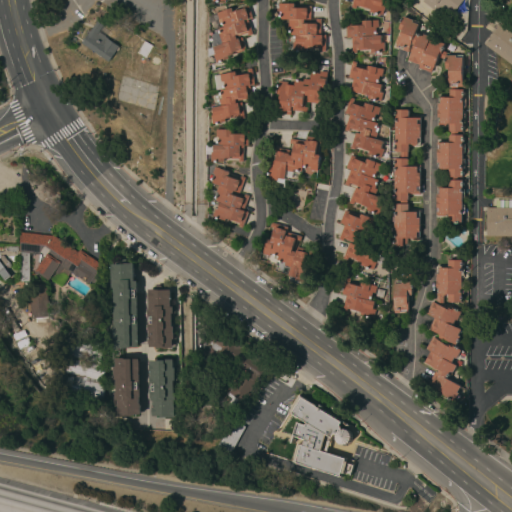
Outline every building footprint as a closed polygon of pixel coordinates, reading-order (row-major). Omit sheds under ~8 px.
[(383,0),(388,1),(387,8),(384,7),(382,15),(369,12),(370,9),(356,6),(355,8),(351,7),(352,0),(383,0)] [(463,0),(452,15),(442,8),(438,14),(422,1),(423,0),(463,0)] [(278,3),(294,4),(294,6),(311,6),(310,19),(320,19),(320,35),(325,35),(325,52),(320,52),(320,49),(306,48),(306,52),(299,52),(299,50),(293,50),(293,42),(295,42),(295,35),(290,35),(290,27),(288,27),(288,20),(281,20),(281,11),(278,11),(278,3)] [(232,10),(248,5),(252,18),(247,20),(252,35),(248,36),(247,33),(236,37),(237,39),(242,38),(246,50),(228,56),(229,59),(216,63),(216,62),(215,63),(214,59),(215,59),(213,55),(208,57),(207,54),(208,54),(207,52),(207,49),(214,47),(214,35),(220,33),(219,28),(223,27),(222,23),(218,25),(219,28),(214,29),(212,22),(208,24),(208,15),(216,12),(217,14),(232,8),(232,10)] [(418,68),(419,65),(407,61),(413,44),(411,44),(408,52),(395,48),(399,35),(400,36),(402,31),(398,29),(403,17),(413,20),(412,22),(418,24),(414,35),(419,36),(419,35),(422,36),(423,34),(444,42),(441,51),(446,53),(446,55),(463,55),(462,98),(465,98),(465,107),(462,107),(462,114),(464,114),(464,123),(462,123),(462,132),(457,132),(457,135),(462,135),(462,144),(464,144),(464,153),(462,153),(462,160),(464,160),(464,168),(462,168),(462,178),(457,178),(457,181),(462,181),(462,189),(464,189),(464,198),(462,198),(462,205),(464,205),(464,214),(462,214),(462,222),(448,222),(448,215),(445,215),(445,216),(437,216),(437,186),(444,186),(445,188),(448,188),(448,181),(450,181),(450,177),(448,177),(448,170),(436,170),(436,145),(437,145),(437,141),(444,141),(446,143),(449,143),(448,137),(450,135),(450,132),(448,130),(448,124),(445,124),(445,125),(437,125),(437,96),(444,96),(446,98),(449,98),(448,90),(450,90),(450,87),(449,87),(449,84),(448,84),(448,74),(449,74),(449,69),(445,69),(445,59),(438,57),(432,73),(418,68)] [(345,38),(345,21),(350,21),(350,24),(361,23),(361,21),(377,20),(377,27),(375,28),(375,36),(380,35),(381,43),(383,43),(384,52),(370,52),(370,50),(356,50),(356,53),(351,53),(351,38),(345,38)] [(107,62),(81,44),(96,22),(102,26),(98,32),(102,26),(108,31),(104,37),(107,38),(107,39),(118,47),(107,62)] [(500,22),(511,30),(511,66),(483,45),(500,22)] [(352,79),(348,78),(351,61),(356,62),(355,65),(367,68),(367,66),(383,69),(381,77),(378,76),(377,84),(382,85),(380,92),(382,93),(381,101),(365,98),(366,95),(349,92),(352,79)] [(254,85),(250,86),(252,101),(248,102),(247,99),(236,101),(237,103),(241,103),(244,119),(240,119),(239,117),(225,119),(226,122),(213,124),(211,116),(214,115),(212,108),(221,106),(219,100),(222,99),(220,90),(225,89),(217,90),(215,83),(214,76),(236,72),(236,74),(247,72),(247,69),(251,68),(254,85)] [(287,82),(287,85),(293,85),(294,81),(302,81),(303,79),(310,80),(311,73),(319,74),(320,71),(327,72),(323,104),(307,102),(308,96),(306,96),(304,107),(307,108),(307,112),(290,110),(290,115),(277,113),(279,94),(277,94),(278,81),(287,82)] [(349,98),(354,99),(353,102),(364,105),(364,103),(380,108),(378,115),(375,114),(373,122),(378,124),(375,132),(377,133),(375,139),(383,142),(381,149),(384,149),(381,158),(368,154),(369,151),(355,147),(354,150),(350,148),(355,133),(360,134),(360,132),(349,129),(348,131),(344,130),(349,115),(344,114),(349,98)] [(394,152),(394,143),(392,143),(392,135),(394,135),(395,128),(393,127),(393,121),(395,121),(395,110),(407,110),(408,112),(408,118),(411,118),(412,116),(420,116),(419,146),(408,145),(408,152),(394,152)] [(216,130),(232,130),(232,132),(248,132),(248,146),(243,146),(243,162),(240,162),(240,157),(233,157),(233,159),(224,159),(224,161),(211,161),(211,154),(206,154),(206,145),(218,145),(218,137),(216,137),(216,130)] [(271,166),(273,167),(275,152),(272,152),(273,148),(292,151),(293,144),(290,143),(290,139),(306,141),(307,136),(320,138),(317,155),(320,155),(318,171),(310,170),(311,168),(303,166),(302,171),(293,170),(292,178),(286,177),(285,180),(284,184),(277,183),(277,181),(269,180),(271,166)] [(350,155),(365,161),(366,159),(381,165),(379,172),(376,171),(373,178),(378,180),(374,188),(377,189),(374,196),(385,200),(378,215),(366,210),(367,207),(354,202),(353,205),(348,203),(355,188),(359,190),(360,188),(349,184),(348,186),(344,184),(350,170),(345,168),(350,155)] [(394,159),(408,159),(408,167),(411,167),(411,165),(419,165),(419,195),(408,195),(408,199),(406,201),(406,204),(408,204),(408,212),(411,212),(412,210),(419,210),(419,233),(419,240),(411,240),(411,239),(394,239),(394,237),(392,237),(392,229),(394,229),(394,222),(392,222),(392,213),(394,213),(394,204),(399,204),(399,201),(394,201),(394,192),(392,192),(392,185),(393,185),(393,183),(394,183),(394,176),(392,176),(392,167),(394,167),(394,159)] [(227,172),(226,174),(240,179),(241,176),(245,178),(238,195),(243,197),(244,194),(249,196),(243,210),(248,212),(242,228),(238,226),(238,224),(225,219),(224,221),(212,216),(215,208),(217,209),(220,202),(215,200),(216,197),(209,194),(210,189),(216,192),(218,186),(211,183),(214,174),(212,173),(214,167),(227,172)] [(511,208),(511,236),(486,236),(486,208),(511,208)] [(344,210),(359,216),(360,214),(375,221),(373,227),(370,226),(367,234),(372,236),(368,244),(371,245),(368,251),(379,255),(372,271),(360,265),(361,263),(348,257),(347,260),(342,258),(348,243),(353,245),(354,243),(343,239),(342,241),(338,240),(344,225),(339,223),(344,210)] [(287,228),(286,232),(301,237),(300,241),(297,240),(295,246),(313,252),(311,256),(309,255),(305,268),(307,269),(303,283),(295,280),(296,278),(288,276),(291,268),(284,266),(285,264),(277,261),(278,256),(270,253),(269,256),(263,254),(267,238),(269,239),(273,228),(270,227),(271,222),(287,228)] [(28,282),(20,282),(20,232),(54,236),(77,252),(79,250),(99,264),(98,265),(97,265),(97,285),(90,281),(88,285),(70,272),(63,283),(64,283),(61,287),(49,279),(48,281),(35,272),(45,257),(39,252),(39,255),(28,253),(28,282)] [(443,294),(443,306),(442,307),(436,304),(436,294),(436,266),(444,266),(445,269),(448,269),(448,260),(461,260),(461,269),(463,269),(463,278),(461,278),(461,285),(463,285),(463,293),(461,293),(461,303),(448,303),(448,294),(443,294)] [(0,262),(10,276),(4,281),(0,275),(0,262)] [(114,340),(110,340),(110,327),(114,327),(113,313),(112,313),(112,301),(113,301),(113,288),(110,288),(109,281),(112,281),(112,265),(125,265),(124,264),(133,263),(134,281),(137,281),(137,347),(131,347),(131,348),(114,348),(114,340)] [(376,287),(374,294),(372,293),(370,301),(375,302),(373,309),(375,310),(373,319),(360,315),(361,313),(347,309),(346,312),(341,310),(345,295),(341,294),(345,278),(350,279),(349,281),(360,284),(360,282),(376,287)] [(394,281),(402,281),(402,282),(411,282),(411,295),(407,295),(407,301),(408,301),(408,310),(407,310),(407,313),(394,313),(394,281)] [(29,286),(46,285),(49,318),(31,319),(29,286)] [(155,290),(170,290),(170,307),(173,307),(173,313),(172,314),(172,327),(173,326),(173,339),(172,340),(172,348),(156,348),(156,347),(148,348),(148,322),(149,322),(149,319),(148,319),(147,307),(148,307),(148,290),(155,290)] [(442,307),(443,306),(460,313),(457,321),(455,320),(453,327),(461,330),(458,336),(459,337),(456,345),(444,340),(443,342),(449,345),(450,344),(461,351),(456,359),(454,357),(451,363),(457,366),(453,373),(450,372),(446,379),(462,388),(454,402),(443,395),(443,394),(438,391),(439,390),(428,383),(435,372),(437,373),(439,371),(423,362),(430,351),(425,349),(432,337),(437,340),(439,334),(428,329),(434,318),(428,316),(429,315),(425,313),(431,302),(436,304),(442,307)] [(13,320),(13,321),(18,329),(13,332),(4,318),(6,318),(1,311),(5,308),(13,320)] [(23,329),(25,335),(14,340),(11,335),(23,329)] [(251,388),(217,361),(212,368),(204,360),(209,355),(206,352),(224,330),(268,366),(251,388)] [(105,365),(100,384),(103,385),(99,404),(61,394),(65,377),(67,378),(68,374),(63,372),(72,335),(103,343),(98,364),(105,365)] [(26,337),(29,342),(18,348),(15,343),(26,337)] [(33,349),(37,354),(27,361),(24,357),(25,357),(23,355),(33,349)] [(130,358),(130,359),(137,359),(137,362),(138,362),(138,371),(138,375),(138,399),(138,404),(139,415),(131,415),(131,417),(116,417),(116,406),(111,406),(111,392),(114,392),(114,380),(111,380),(111,367),(114,367),(114,358),(130,358)] [(157,361),(157,360),(172,360),(172,368),(174,368),(174,381),(172,381),(173,394),(174,394),(174,400),(173,401),(173,418),(158,418),(158,416),(150,416),(150,406),(151,406),(151,401),(150,401),(150,398),(149,398),(149,390),(150,390),(150,386),(149,386),(149,361),(157,361)] [(341,430),(344,429),(347,430),(349,432),(351,435),(351,438),(351,440),(349,442),(347,444),(344,445),(341,445),(340,444),(338,443),(337,442),(336,440),(336,438),(336,436),(336,435),(334,433),(331,438),(325,435),(321,451),(324,451),(328,438),(330,439),(326,453),(345,459),(344,461),(347,462),(346,464),(353,466),(350,475),(341,473),(339,477),(294,463),(295,462),(293,462),(293,460),(291,460),(292,458),(293,459),(297,445),(300,446),(300,445),(302,445),(304,439),(294,436),(292,444),(290,443),(297,422),(299,423),(298,423),(305,425),(307,423),(291,414),(291,413),(289,412),(298,397),(300,398),(301,397),(348,425),(347,427),(340,423),(339,425),(341,430)] [(234,421),(244,427),(228,454),(214,448),(234,421)]
